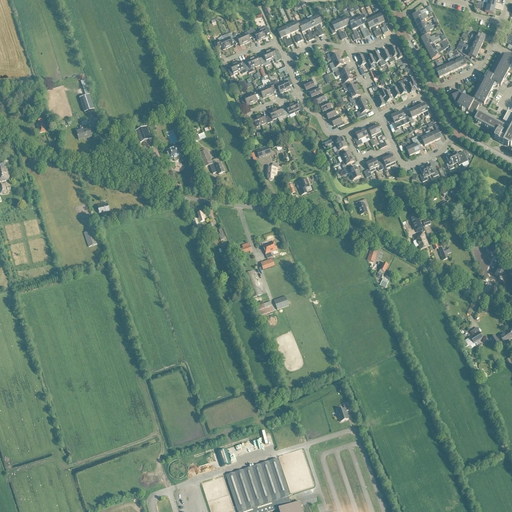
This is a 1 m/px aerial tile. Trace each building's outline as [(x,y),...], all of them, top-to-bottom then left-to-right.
[(493,15),(495,9),(482,6),(481,9),(486,10),(485,13),(493,15)] [(415,22),(427,16),(425,14),(423,15),(422,12),(412,17),(415,22)] [(349,23),(347,20),(345,15),(340,17),(341,20),(345,28),(350,26),(349,23)] [(381,15),(376,17),(379,25),(382,24),(384,28),(383,28),(381,29),(384,35),(386,34),(389,33),(386,27),(385,25),(388,24),(387,22),(384,17),(382,18),(381,15)] [(428,19),(427,16),(415,22),(418,28),(425,24),(424,21),(428,19)] [(318,17),(313,19),(317,27),(319,31),(321,37),(324,35),(321,28),(320,29),(319,26),(322,25),(318,17)] [(366,29),(364,26),(367,25),(366,22),(364,17),(358,19),(362,27),(365,32),(367,38),(370,37),(366,28),(366,29)] [(379,25),(376,17),(371,20),(374,28),(379,25)] [(355,30),(357,29),(354,21),(352,18),(347,20),(349,23),(350,26),(354,35),(357,41),(359,40),(357,34),(356,34),(355,30)] [(317,27),(313,19),(308,21),(312,29),(315,28),(316,32),(319,38),(321,37),(319,31),(317,27)] [(362,27),(358,19),(354,21),(357,29),(360,28),(361,31),(365,39),(367,38),(365,32),(362,27)] [(336,23),(340,30),(345,28),(341,20),(336,23)] [(379,37),(376,32),(374,28),(371,20),(366,22),(367,25),(369,30),(372,29),(374,33),(373,33),(376,38),(379,37)] [(311,34),(310,31),(312,29),(308,21),(303,24),(307,32),(309,35),(311,41),(314,40),(312,34),(311,34)] [(298,26),(299,26),(297,23),(292,25),(296,33),(300,31),(301,31),(298,26)] [(335,33),(338,32),(339,34),(342,41),(344,40),(342,34),(340,30),(336,23),(331,25),(332,27),(329,28),(332,35),(336,34),(335,33)] [(303,24),(299,26),(298,26),(301,31),(300,31),(302,34),(307,32),(303,24)] [(432,27),(431,24),(427,27),(425,24),(418,28),(420,33),(432,27)] [(296,33),(292,25),(287,27),(291,35),(296,33)] [(264,30),(262,31),(261,27),(259,28),(258,29),(259,32),(263,40),(268,38),(267,35),(270,34),(267,27),(264,29),(264,30)] [(291,35),(287,27),(282,30),(286,37),(291,35)] [(433,29),(432,27),(420,33),(423,38),(428,36),(431,35),(429,32),(433,29)] [(263,40),(259,32),(257,33),(252,29),(250,30),(249,32),(251,34),(250,34),(252,38),(253,41),(256,40),(257,43),(263,40)] [(286,37),(282,30),(277,32),(278,34),(277,35),(279,40),(284,38),(285,42),(285,43),(288,48),(290,47),(288,41),(286,37)] [(251,34),(249,32),(246,33),(247,34),(242,36),(245,45),(251,42),(249,40),(252,38),(250,34),(251,34)] [(233,39),(231,34),(228,35),(223,37),(228,49),(233,47),(232,44),(235,43),(233,39)] [(472,35),(471,38),(483,43),(486,37),(478,34),(476,37),(472,35)] [(428,36),(423,38),(421,39),(424,45),(435,39),(438,37),(439,37),(438,35),(434,36),(430,39),(428,36)] [(245,45),(242,36),(237,39),(236,37),(233,39),(235,43),(236,45),(239,44),(240,47),(245,45)] [(228,49),(223,37),(221,38),(220,39),(218,40),(219,42),(216,43),(219,50),(222,48),(223,51),(228,49)] [(432,44),(437,41),(440,40),(438,37),(435,39),(424,45),(426,50),(434,46),(432,44)] [(471,38),(470,40),(471,41),(470,44),(481,49),(483,43),(471,38)] [(470,44),(469,47),(467,46),(466,49),(478,54),(481,49),(470,44)] [(441,50),(440,47),(435,49),(434,46),(426,50),(429,56),(441,50)] [(440,57),(440,53),(443,52),(448,48),(450,47),(449,46),(446,47),(441,50),(429,56),(432,61),(440,57)] [(389,50),(392,56),(393,58),(397,57),(398,60),(403,58),(400,52),(397,54),(395,47),(389,50)] [(476,60),(478,54),(466,49),(465,51),(469,53),(468,56),(476,60)] [(278,53),(275,55),(273,50),(268,53),(272,61),(275,60),(276,63),(281,61),(278,53)] [(393,58),(392,56),(389,57),(386,51),(381,54),(383,58),(385,62),(388,61),(390,64),(395,62),(393,58)] [(272,61),(268,53),(263,55),(264,58),(261,59),(264,66),(265,68),(270,65),(269,62),(272,61)] [(333,53),(327,56),(328,59),(327,60),(328,63),(331,61),(333,64),(341,60),(339,55),(335,57),(333,53)] [(385,62),(383,58),(381,59),(378,53),(372,56),(376,64),(379,63),(381,67),(386,65),(385,62)] [(361,67),(366,65),(362,56),(357,59),(361,67)] [(372,56),(367,58),(369,64),(367,66),(369,71),(378,67),(376,64),(372,56)] [(460,60),(458,56),(455,57),(456,58),(457,61),(458,61),(461,69),(467,66),(463,59),(460,60)] [(500,87),(511,65),(511,59),(505,56),(493,78),(491,82),(499,86),(500,87)] [(264,66),(261,59),(258,60),(257,57),(252,60),(255,68),(261,66),(261,67),(264,66)] [(457,61),(456,58),(453,59),(453,58),(450,59),(456,71),(461,69),(458,61),(457,61)] [(456,71),(450,59),(447,61),(449,65),(447,66),(450,74),(456,71)] [(255,68),(252,60),(247,62),(248,65),(245,66),(244,64),(249,74),(254,72),(253,69),(255,68)] [(340,67),(344,65),(341,60),(333,64),(329,66),(333,74),(335,73),(337,72),(341,70),(340,67)] [(445,76),(439,65),(437,61),(435,62),(438,70),(435,71),(439,79),(445,76)] [(249,74),(244,64),(241,65),(240,62),(235,65),(239,73),(241,72),(243,75),(248,73),(249,74)] [(450,74),(447,66),(444,68),(442,63),(439,65),(445,76),(450,74)] [(239,73),(235,65),(230,67),(231,70),(228,71),(231,78),(234,77),(233,75),(239,73)] [(343,69),(341,70),(337,72),(335,73),(337,78),(341,76),(342,79),(350,75),(348,70),(344,72),(343,69)] [(353,80),(350,75),(342,79),(344,84),(342,85),(343,88),(350,85),(349,82),(353,80)] [(484,82),(474,102),(483,107),(495,86),(498,88),(499,86),(491,82),(493,78),(487,75),(483,81),(484,82)] [(285,83),(282,84),(285,92),(291,90),(289,87),(292,86),(289,78),(284,81),(285,83)] [(403,88),(406,87),(410,94),(415,92),(412,86),(415,84),(412,78),(408,80),(409,84),(406,86),(403,81),(398,83),(400,86),(397,88),(401,96),(406,94),(403,88)] [(285,92),(282,84),(279,85),(278,82),(275,83),(275,82),(272,83),(274,89),(275,92),(278,90),(280,95),(285,92)] [(309,90),(310,92),(316,89),(315,87),(314,87),(312,82),(303,86),(306,91),(309,90)] [(272,90),(274,89),(272,83),(269,84),(270,87),(265,89),(268,97),(274,95),(272,90)] [(351,88),(350,85),(343,88),(345,93),(348,92),(349,95),(358,91),(355,86),(351,88)] [(401,96),(397,88),(395,85),(390,88),(387,89),(388,92),(389,94),(392,93),(395,99),(401,96)] [(268,97),(265,89),(264,86),(258,88),(259,89),(256,91),(259,98),(262,97),(263,100),(268,97)] [(316,89),(310,92),(309,93),(312,99),(314,97),(315,100),(322,97),(321,94),(320,94),(317,89),(316,89)] [(392,100),(389,94),(388,92),(386,93),(384,90),(379,92),(382,98),(384,97),(387,103),(392,100)] [(360,96),(358,91),(349,95),(351,98),(348,99),(351,104),(358,101),(356,98),(360,96)] [(479,107),(462,98),(464,94),(461,93),(452,98),(454,104),(457,106),(457,107),(474,116),(479,107)] [(254,94),(249,96),(252,105),(258,102),(254,94)] [(86,96),(80,99),(85,113),(95,110),(89,95),(86,96)] [(252,105),(249,96),(243,98),(243,97),(240,99),(243,105),(246,104),(247,107),(252,105)] [(323,96),(322,97),(315,100),(314,100),(317,106),(320,104),(321,107),(328,104),(326,101),(325,101),(323,96),(322,96),(323,96)] [(380,108),(385,106),(381,97),(376,100),(380,108)] [(359,103),(358,101),(351,104),(352,108),(354,107),(355,108),(357,107),(359,110),(367,106),(364,101),(359,103)] [(296,103),(291,105),(295,114),(300,112),(301,113),(304,112),(300,105),(297,106),(296,103)] [(328,104),(321,107),(320,107),(323,113),(325,112),(327,114),(333,111),(332,108),(331,109),(328,103),(328,104)] [(295,114),(291,105),(286,108),(287,110),(284,112),(286,117),(287,118),(290,117),(290,116),(295,114)] [(424,105),(419,107),(422,115),(423,116),(424,117),(429,115),(430,117),(433,115),(430,109),(427,111),(424,105)] [(366,113),(369,111),(367,106),(359,110),(360,113),(356,114),(359,119),(367,116),(366,113)] [(422,115),(419,107),(414,109),(417,117),(422,115)] [(284,112),(283,110),(281,111),(279,108),(274,111),(278,119),(283,117),(283,118),(286,117),(284,112)] [(412,120),(417,117),(414,109),(408,112),(411,118),(408,119),(410,123),(411,125),(414,124),(412,120)] [(333,111),(327,114),(326,114),(328,120),(331,119),(332,121),(339,118),(337,115),(336,116),(334,110),(334,111),(333,111)] [(278,119),(274,111),(269,113),(270,116),(267,117),(270,124),(273,122),(273,121),(278,119)] [(408,119),(407,117),(405,118),(402,112),(396,115),(402,127),(410,123),(408,119)] [(511,149),(511,113),(511,114),(508,112),(506,116),(505,116),(504,118),(504,119),(501,126),(499,125),(478,114),(474,121),(495,133),(496,133),(493,139),(511,149)] [(270,124),(267,117),(264,118),(263,115),(258,118),(262,126),(267,124),(267,125),(270,124)] [(402,127),(396,115),(391,117),(394,123),(391,125),(395,133),(398,131),(397,129),(402,127)] [(262,126),(258,118),(253,120),(254,123),(251,124),(254,131),(257,129),(256,128),(262,126)] [(339,118),(332,121),(331,122),(331,121),(331,122),(334,127),(337,126),(338,129),(344,126),(343,123),(342,123),(339,118)] [(39,134),(46,133),(44,124),(43,124),(42,119),(38,120),(39,125),(37,126),(39,134)] [(92,137),(88,125),(87,121),(82,123),(83,127),(80,128),(81,131),(76,132),(79,141),(86,139),(92,137)] [(372,128),(373,129),(376,136),(381,133),(377,125),(372,128)] [(434,126),(437,132),(432,135),(435,142),(440,140),(438,134),(441,132),(439,127),(438,127),(437,125),(434,126)] [(151,140),(147,128),(135,132),(140,144),(151,140)] [(372,139),(369,134),(367,135),(364,129),(359,131),(363,140),(366,138),(367,141),(369,140),(370,141),(373,140),(372,139)] [(373,129),(368,131),(369,134),(372,139),(377,137),(376,136),(373,129)] [(363,140),(359,131),(354,134),(357,140),(355,141),(358,147),(363,145),(361,141),(363,140)] [(430,145),(426,137),(424,139),(422,135),(420,136),(418,134),(415,135),(417,138),(419,142),(422,141),(425,147),(430,145)] [(435,142),(432,135),(426,137),(430,145),(435,142)] [(198,136),(193,138),(193,137),(190,138),(191,142),(192,144),(200,141),(198,136)] [(335,142),(337,147),(346,143),(343,138),(335,142)] [(420,145),(419,142),(417,138),(411,140),(414,146),(411,147),(415,155),(420,153),(417,146),(420,145)] [(348,148),(346,143),(337,147),(340,152),(336,154),(337,156),(343,153),(342,151),(348,148)] [(415,155),(411,147),(409,149),(407,145),(404,146),(403,144),(400,145),(404,153),(407,151),(410,157),(415,155)] [(178,147),(166,151),(170,161),(174,159),(175,162),(176,163),(178,162),(179,160),(178,158),(182,156),(178,147)] [(271,155),(269,148),(268,148),(267,147),(260,149),(260,151),(256,152),(259,159),(271,155)] [(221,166),(220,162),(218,159),(211,162),(207,151),(205,152),(204,149),(199,151),(200,154),(205,168),(210,166),(213,175),(218,173),(219,176),(224,173),(221,165),(221,166)] [(344,162),(353,158),(350,153),(344,156),(343,153),(337,156),(338,159),(340,158),(342,163),(344,162)] [(451,155),(455,164),(458,163),(459,166),(462,165),(463,168),(469,165),(468,162),(464,155),(463,153),(457,155),(456,153),(451,155)] [(391,155),(387,157),(390,165),(391,167),(396,165),(391,155)] [(455,164),(451,155),(446,158),(449,164),(446,165),(449,171),(454,169),(453,166),(455,164)] [(390,165),(387,157),(382,160),(385,165),(382,167),(384,170),(385,173),(388,172),(387,169),(391,167),(390,165)] [(355,163),(353,158),(344,162),(346,164),(342,167),(344,171),(350,168),(349,165),(355,163)] [(375,159),(371,161),(374,170),(377,169),(379,172),(384,170),(382,167),(381,164),(378,165),(375,159)] [(375,172),(374,170),(371,161),(366,164),(369,170),(366,172),(369,178),(370,180),(373,179),(372,177),(371,174),(375,172)] [(0,183),(10,181),(7,170),(6,170),(4,164),(0,164),(0,183)] [(266,176),(268,176),(268,180),(269,181),(270,182),(271,182),(272,181),(273,180),(273,177),(276,177),(277,170),(277,167),(276,165),(273,165),(272,166),(272,169),(267,169),(267,172),(266,176)] [(430,165),(425,167),(429,177),(432,175),(433,179),(438,176),(435,170),(433,172),(430,165)] [(429,177),(425,167),(420,170),(423,176),(420,178),(423,183),(428,181),(426,178),(429,177)] [(351,171),(350,168),(344,171),(346,175),(350,174),(351,176),(358,173),(359,173),(360,173),(357,168),(351,171)] [(361,178),(359,173),(358,173),(351,176),(350,177),(353,182),(361,178)] [(306,179),(296,183),(301,196),(307,194),(305,189),(309,187),(306,179)] [(290,195),(291,195),(296,193),(292,185),(291,185),(290,183),(287,184),(288,187),(287,187),(290,195)] [(401,189),(389,188),(393,197),(403,193),(401,189)] [(453,198),(460,194),(458,188),(449,192),(449,191),(442,194),(444,198),(446,197),(449,202),(454,199),(453,198)] [(365,208),(368,207),(366,201),(359,203),(360,206),(357,207),(361,216),(367,213),(365,208)] [(109,212),(108,205),(102,206),(98,207),(100,214),(101,214),(102,217),(105,216),(105,213),(109,212)] [(194,229),(195,229),(196,232),(200,231),(199,228),(198,224),(206,222),(204,213),(202,213),(202,212),(198,214),(199,219),(198,219),(198,221),(197,221),(197,220),(192,221),(194,229)] [(417,217),(410,220),(415,232),(422,229),(417,217)] [(226,242),(222,230),(219,231),(220,235),(218,235),(222,244),(226,242)] [(89,248),(97,245),(92,231),(84,234),(89,248)] [(416,241),(417,241),(414,242),(413,244),(415,247),(416,248),(419,247),(421,250),(426,248),(424,244),(427,243),(423,234),(418,235),(420,239),(416,241)] [(278,253),(277,251),(274,243),(268,246),(266,242),(261,244),(263,248),(262,248),(265,255),(267,260),(272,258),(271,253),(273,252),(273,254),(275,255),(278,254),(278,253)] [(249,244),(242,247),(243,250),(237,252),(238,257),(250,253),(251,254),(253,253),(249,244)] [(497,251),(493,244),(488,246),(492,253),(497,251)] [(371,248),(367,260),(373,262),(377,250),(371,248)] [(449,249),(445,250),(445,249),(439,251),(441,254),(440,255),(441,257),(442,257),(443,261),(448,259),(447,255),(451,253),(449,249)] [(273,262),(267,264),(265,259),(259,261),(263,271),(275,267),(273,262)] [(495,271),(492,275),(497,278),(500,280),(502,276),(503,273),(504,273),(504,274),(507,269),(504,268),(505,267),(501,260),(498,265),(496,263),(493,270),(492,269),(492,270),(495,271)] [(386,269),(388,266),(384,264),(382,267),(380,271),(379,273),(377,277),(381,280),(383,276),(383,275),(385,273),(386,269)] [(252,299),(262,295),(253,272),(243,275),(252,299)] [(383,280),(381,284),(380,286),(385,289),(389,283),(383,280)] [(277,311),(289,307),(286,297),(274,301),(277,311)] [(273,312),(270,303),(255,308),(259,317),(273,312)] [(510,340),(511,338),(511,331),(511,330),(505,334),(505,333),(497,338),(498,338),(497,339),(495,336),(490,339),(495,347),(500,343),(498,342),(499,341),(503,346),(510,341),(510,340)] [(479,333),(462,343),(465,350),(483,339),(479,333)] [(345,410),(337,412),(341,423),(349,420),(346,412),(349,411),(347,405),(344,406),(345,410)] [(227,450),(216,453),(221,467),(232,464),(227,450)] [(302,511),(300,503),(292,505),(291,501),(289,501),(288,497),(290,497),(278,459),(226,476),(237,511),(302,511)]
